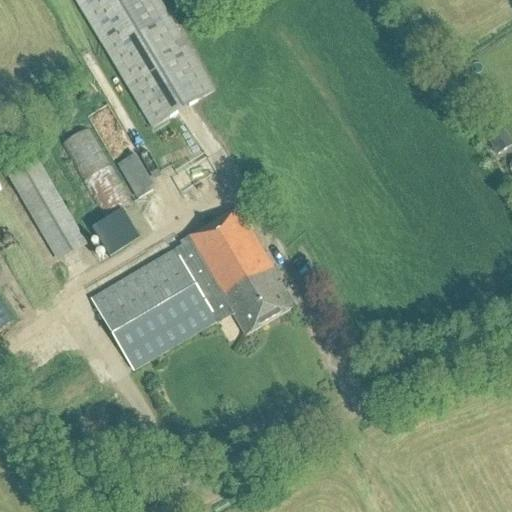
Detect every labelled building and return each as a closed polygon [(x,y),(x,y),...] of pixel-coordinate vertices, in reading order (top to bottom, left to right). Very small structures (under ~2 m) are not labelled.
[(167,18),(156,0),(71,0),(151,132),(213,95),(180,39),(167,18)] [(127,150),(144,141),(125,105),(108,114),(127,150)] [(511,148),(511,143),(504,131),(487,142),(497,157),(511,148)] [(132,206),(88,133),(62,149),(104,223),(132,206)] [(27,161),(76,253),(106,237),(71,169),(59,175),(46,151),(27,161)] [(186,173),(201,186),(213,173),(198,159),(186,173)] [(245,339),(295,309),(236,212),(180,246),(182,249),(91,304),(134,374),(217,324),(219,327),(233,319),(245,339)]
